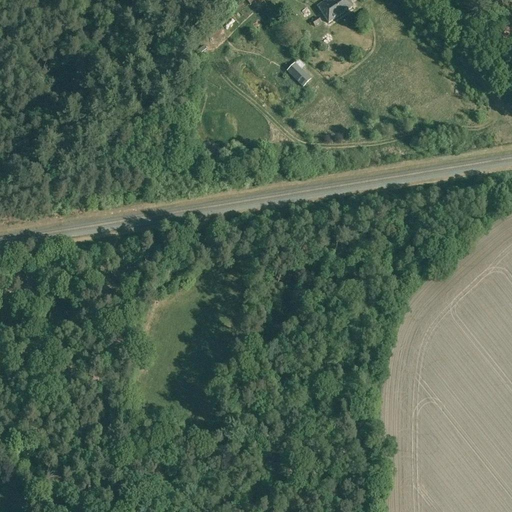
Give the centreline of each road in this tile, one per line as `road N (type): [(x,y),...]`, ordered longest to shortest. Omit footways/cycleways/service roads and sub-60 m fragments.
road 1 (track): [(244,270),(281,225),(506,198)]
road 2 (track): [(314,147),(491,121),(503,108)]
road 3 (track): [(314,147),(285,133),(218,73),(214,58),(226,38)]
road 4 (track): [(407,0),(511,115)]
